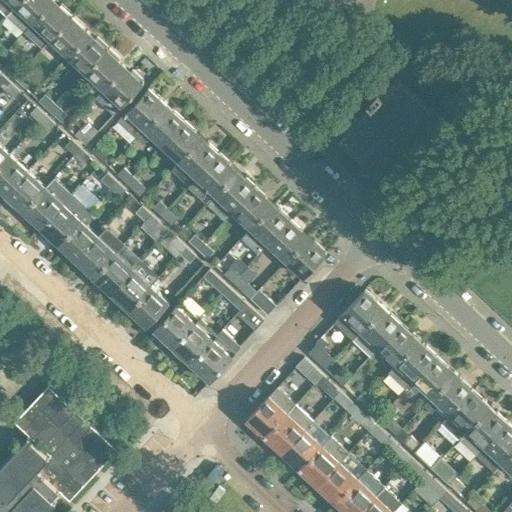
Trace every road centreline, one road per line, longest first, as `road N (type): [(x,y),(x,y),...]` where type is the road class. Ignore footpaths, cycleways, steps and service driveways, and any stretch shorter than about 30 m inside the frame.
road 1 (residential): [(388,248),(131,0)]
road 2 (residential): [(209,438),(8,250)]
road 3 (residential): [(209,438),(388,248)]
road 4 (residential): [(511,359),(388,248)]
